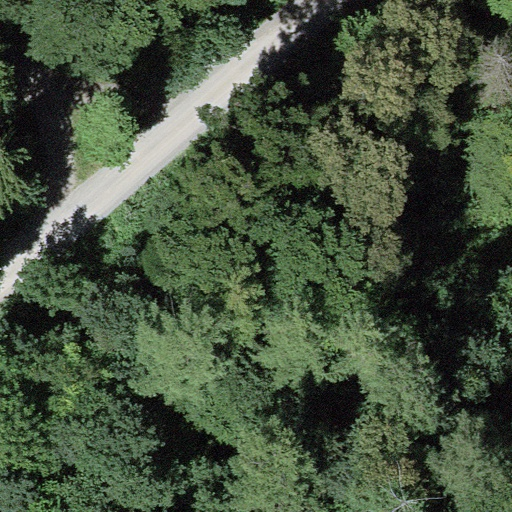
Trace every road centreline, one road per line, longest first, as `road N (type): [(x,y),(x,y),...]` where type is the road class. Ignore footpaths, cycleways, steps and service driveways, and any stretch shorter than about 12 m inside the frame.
road 1 (track): [(0,270),(118,182),(331,0)]
road 2 (track): [(118,182),(0,59)]
